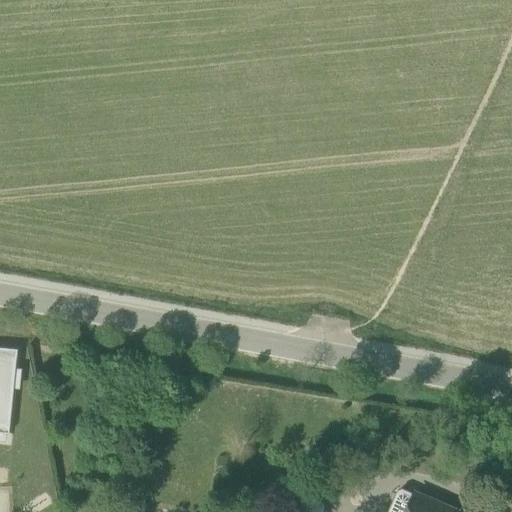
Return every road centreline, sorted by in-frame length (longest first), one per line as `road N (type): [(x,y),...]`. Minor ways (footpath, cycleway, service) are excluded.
road 1 (unclassified): [(318,354),(0,295)]
road 2 (unclassified): [(511,390),(318,354)]
road 3 (residential): [(390,179),(462,0)]
road 4 (residential): [(318,354),(390,179)]
road 5 (residential): [(390,179),(511,232)]
